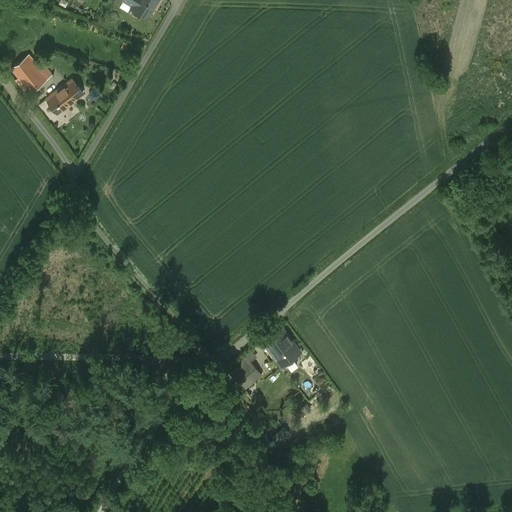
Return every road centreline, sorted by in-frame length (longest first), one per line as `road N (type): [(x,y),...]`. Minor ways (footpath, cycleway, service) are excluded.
road 1 (unclassified): [(225,357),(511,120)]
road 2 (unclassified): [(214,359),(69,186)]
road 3 (unclassified): [(181,0),(69,186)]
road 4 (unclassified): [(144,358),(0,356)]
road 5 (unclassified): [(103,511),(157,423),(185,395)]
road 6 (unclassified): [(69,186),(0,302)]
